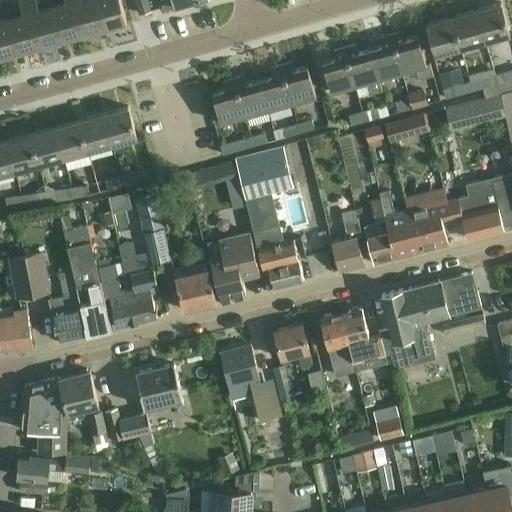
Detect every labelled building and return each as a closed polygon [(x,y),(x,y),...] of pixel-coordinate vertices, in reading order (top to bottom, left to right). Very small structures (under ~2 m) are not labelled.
[(19,51),(40,45),(27,0),(19,0),(23,12),(9,16),(19,51)] [(62,39),(52,4),(38,8),(35,0),(27,0),(40,45),(62,39)] [(62,39),(83,34),(73,0),(65,0),(66,0),(52,4),(62,39)] [(73,0),(83,34),(104,28),(96,0),(73,0)] [(96,0),(104,28),(126,22),(120,0),(96,0)] [(134,0),(138,14),(151,10),(148,0),(134,0)] [(160,0),(163,8),(191,0),(160,0)] [(476,10),(485,41),(510,34),(501,3),(476,10)] [(461,47),(485,41),(476,10),(453,16),(461,47)] [(0,56),(19,51),(9,16),(0,18),(0,56)] [(436,54),(461,47),(453,16),(428,23),(436,54)] [(430,63),(426,64),(418,36),(404,39),(402,30),(392,33),(402,71),(415,67),(418,78),(421,79),(433,76),(430,63)] [(380,77),(402,71),(392,33),(383,36),(385,44),(372,48),(380,77)] [(380,77),(372,48),(359,52),(356,43),(345,46),(355,84),(368,81),(371,93),(382,90),(379,77),(380,77)] [(331,91),(355,84),(345,46),(335,49),(338,58),(323,62),(331,91)] [(281,64),(291,102),(315,95),(307,67),(294,70),(291,61),(281,64)] [(268,108),(291,102),(281,64),(271,67),(274,76),(260,80),(268,108)] [(473,90),(488,86),(498,83),(493,67),(468,74),(470,80),(473,90)] [(511,87),(511,69),(503,72),(506,81),(499,83),(501,90),(511,87)] [(268,108),(260,80),(247,84),(244,74),(234,77),(245,115),(268,108)] [(221,122),(245,115),(234,77),(224,80),(227,89),(213,93),(221,122)] [(446,98),(473,90),(470,80),(442,88),(446,98)] [(426,103),(424,94),(422,88),(408,92),(410,98),(412,107),(426,103)] [(511,104),(511,89),(500,92),(503,107),(511,104)] [(500,92),(447,106),(453,130),(505,116),(503,107),(500,92)] [(398,111),(412,107),(410,98),(396,102),(398,111)] [(505,116),(507,121),(511,119),(511,104),(503,107),(505,116)] [(103,112),(112,143),(137,137),(128,105),(103,112)] [(365,120),(379,116),(388,114),(386,105),(377,107),(363,111),(365,120)] [(351,124),(365,120),(363,111),(349,115),(351,124)] [(88,150),(112,143),(103,112),(79,119),(88,150)] [(425,112),(385,122),(389,140),(430,129),(425,112)] [(297,122),(300,132),(314,128),(312,118),(297,122)] [(63,157),(88,150),(79,119),(55,126),(63,157)] [(276,139),(300,132),(297,122),(273,129),(276,139)] [(381,123),(364,128),(367,140),(368,139),(369,147),(382,144),(380,137),(384,136),(381,123)] [(39,164),(63,157),(55,126),(30,132),(39,164)] [(251,135),(253,145),(267,141),(264,131),(251,135)] [(15,170),(39,164),(30,132),(6,139),(15,170)] [(239,149),(253,145),(251,135),(236,139),(239,149)] [(0,174),(15,170),(6,139),(0,140),(0,174)] [(226,142),(218,144),(218,145),(220,154),(229,152),(226,142)] [(282,145),(234,157),(234,158),(260,260),(268,289),(304,280),(293,237),(282,240),(269,190),(292,184),(282,145)] [(121,175),(123,184),(139,180),(136,171),(121,175)] [(511,173),(465,185),(469,200),(459,203),(458,198),(448,200),(444,186),(443,186),(452,222),(463,219),(468,239),(499,231),(503,225),(511,223),(511,173)] [(107,189),(123,184),(121,175),(105,180),(107,189)] [(0,192),(14,191),(12,179),(0,180),(0,192)] [(71,187),(73,196),(89,194),(87,184),(71,187)] [(442,225),(452,222),(443,186),(404,196),(407,208),(407,209),(417,252),(447,244),(442,225)] [(48,200),(73,196),(71,187),(46,191),(48,200)] [(407,209),(393,212),(387,190),(379,192),(380,198),(384,213),(386,220),(395,257),(417,252),(407,209)] [(23,204),(48,200),(46,191),(21,194),(23,204)] [(118,193),(108,195),(113,211),(122,209),(118,193)] [(7,206),(23,204),(21,194),(5,197),(7,206)] [(149,264),(151,263),(168,259),(152,195),(133,199),(149,264)] [(373,215),(384,213),(380,198),(370,200),(373,215)] [(358,219),(357,219),(354,208),(341,211),(348,238),(331,242),(338,271),(364,264),(356,236),(362,234),(358,219)] [(110,211),(98,214),(101,225),(113,222),(110,211)] [(176,211),(162,213),(166,242),(180,240),(176,211)] [(87,224),(72,227),(69,214),(61,216),(63,229),(73,269),(78,292),(78,291),(88,333),(111,327),(87,224)] [(373,263),(395,257),(386,220),(364,225),(373,263)] [(220,301),(246,295),(242,278),(259,274),(249,230),(218,237),(222,251),(209,254),(220,301)] [(151,263),(149,264),(136,267),(130,244),(117,247),(128,288),(132,287),(133,290),(133,291),(149,286),(150,292),(151,292),(158,290),(156,285),(151,263)] [(27,254),(34,293),(49,291),(43,251),(27,254)] [(18,296),(34,293),(27,254),(11,257),(18,296)] [(113,277),(110,265),(108,257),(97,259),(99,267),(102,280),(101,280),(105,296),(109,295),(116,326),(157,316),(151,292),(150,292),(149,286),(133,291),(133,290),(121,293),(117,276),(113,277)] [(213,301),(206,268),(205,263),(173,270),(183,309),(213,301)] [(78,291),(78,292),(73,269),(58,272),(63,295),(48,299),(58,340),(88,333),(78,291)] [(401,288),(381,293),(391,328),(380,331),(386,356),(391,355),(394,369),(435,358),(425,321),(481,306),(472,271),(440,279),(402,289),(401,288)] [(0,314),(0,349),(32,345),(27,307),(13,309),(14,313),(0,314)] [(388,362),(386,356),(380,331),(367,334),(361,308),(342,313),(356,371),(388,362)] [(356,371),(342,313),(321,318),(335,374),(337,375),(356,371)] [(445,333),(485,323),(482,313),(443,323),(445,333)] [(502,345),(511,342),(511,319),(497,323),(502,345)] [(302,366),(312,363),(302,323),(274,330),(281,358),(298,353),(302,366)] [(272,377),(260,380),(250,342),(220,350),(231,396),(252,391),(260,419),(281,413),(274,384),(272,377)] [(173,361),(136,371),(144,405),(182,395),(173,361)] [(290,382),(287,382),(283,364),(273,366),(278,386),(282,401),(294,398),(290,382)] [(313,392),(325,389),(320,369),(308,372),(313,392)] [(64,431),(38,430),(38,451),(66,451),(66,418),(85,413),(83,408),(98,405),(89,370),(59,377),(63,398),(64,431)] [(344,375),(347,409),(369,407),(366,373),(344,375)] [(21,428),(38,430),(64,431),(63,398),(59,377),(26,385),(21,428)] [(221,428),(243,422),(240,407),(218,412),(221,428)] [(109,447),(105,430),(101,409),(88,412),(92,432),(95,449),(109,447)] [(146,410),(118,417),(116,409),(105,413),(112,438),(123,435),(151,428),(146,410)] [(399,416),(376,421),(381,438),(403,433),(399,416)] [(370,427),(349,432),(352,444),(373,438),(370,427)] [(471,429),(461,431),(464,443),(474,441),(471,429)] [(432,433),(412,438),(416,454),(436,449),(432,433)] [(410,439),(398,442),(401,455),(413,452),(410,439)] [(150,444),(143,447),(146,452),(148,457),(155,454),(150,444)] [(383,447),(373,449),(377,466),(387,463),(383,447)] [(372,448),(352,453),(356,468),(357,472),(377,467),(376,466),(372,448)] [(232,452),(217,458),(224,473),(238,467),(232,452)] [(59,460),(49,459),(49,456),(30,454),(29,458),(18,457),(16,476),(47,479),(62,480),(63,469),(88,471),(89,455),(65,453),(65,460),(59,460)] [(352,453),(336,457),(340,472),(356,468),(352,453)] [(156,456),(149,459),(153,467),(154,469),(161,465),(156,456)] [(104,458),(92,458),(92,470),(104,470),(104,458)] [(331,463),(324,465),(325,474),(333,472),(331,463)] [(377,466),(376,466),(377,467),(382,490),(395,487),(389,463),(387,463),(377,466)] [(258,490),(259,469),(236,475),(235,489),(251,490),(258,490)] [(47,481),(20,478),(19,489),(46,492),(47,481)] [(487,487),(492,511),(511,511),(511,505),(507,483),(487,487)] [(167,491),(165,510),(172,510),(187,511),(188,485),(167,491)] [(471,511),(492,511),(487,487),(467,492),(471,511)] [(212,511),(218,511),(249,511),(251,490),(235,489),(213,488),(212,511)] [(450,511),(471,511),(467,492),(447,497),(450,511)] [(429,511),(450,511),(447,497),(427,501),(429,511)] [(407,511),(429,511),(427,501),(407,506),(407,511)]
